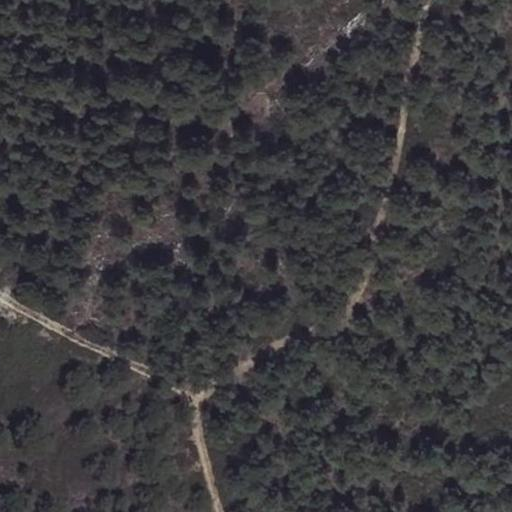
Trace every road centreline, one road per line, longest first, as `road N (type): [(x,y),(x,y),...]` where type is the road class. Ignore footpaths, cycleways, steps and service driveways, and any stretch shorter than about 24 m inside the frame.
road 1 (track): [(189,404),(264,356),(346,320),(367,274),(427,0)]
road 2 (track): [(224,511),(189,404),(171,382),(60,332),(0,291)]
